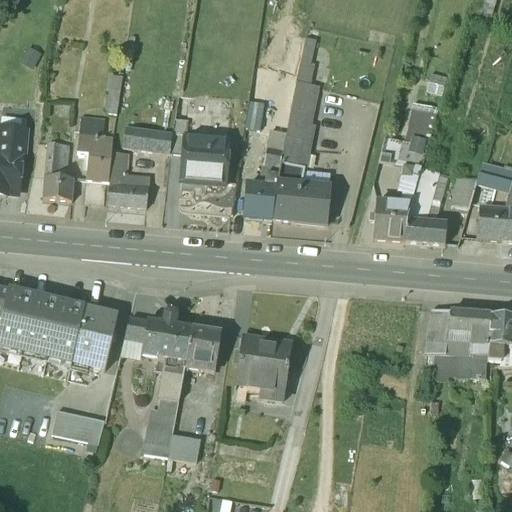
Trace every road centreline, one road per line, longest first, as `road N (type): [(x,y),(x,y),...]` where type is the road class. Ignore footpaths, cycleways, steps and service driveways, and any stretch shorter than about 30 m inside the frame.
road 1 (secondary): [(511,285),(0,240)]
road 2 (track): [(343,270),(415,0)]
